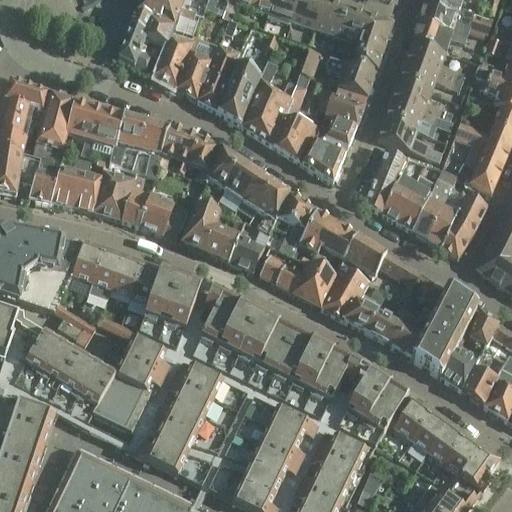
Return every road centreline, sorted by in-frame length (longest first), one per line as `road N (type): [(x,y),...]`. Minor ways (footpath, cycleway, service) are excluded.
road 1 (residential): [(0,215),(55,225),(227,286),(411,388),(511,462)]
road 2 (residential): [(339,210),(228,138),(48,71),(14,48)]
road 3 (residential): [(339,210),(415,0)]
road 4 (residential): [(463,291),(339,210)]
road 5 (residential): [(463,291),(511,175)]
